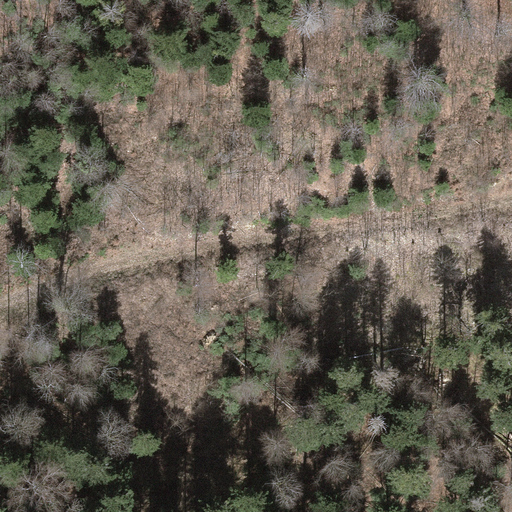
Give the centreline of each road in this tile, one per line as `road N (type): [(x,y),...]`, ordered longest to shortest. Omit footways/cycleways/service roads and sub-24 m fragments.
road 1 (track): [(0,298),(511,192)]
road 2 (track): [(511,262),(353,338),(154,511)]
